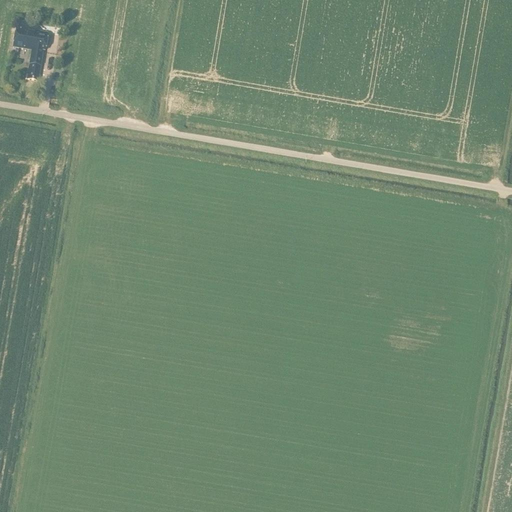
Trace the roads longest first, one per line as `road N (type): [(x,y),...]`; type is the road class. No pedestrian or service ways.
road 1 (residential): [(0,104),(511,192)]
road 2 (track): [(511,214),(87,140),(91,120)]
road 3 (track): [(87,140),(17,511)]
road 4 (track): [(463,511),(511,224)]
